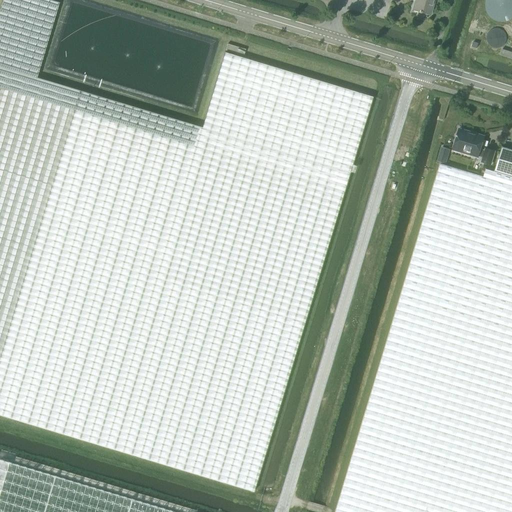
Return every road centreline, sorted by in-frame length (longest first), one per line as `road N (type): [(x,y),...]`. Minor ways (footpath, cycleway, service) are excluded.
road 1 (unclassified): [(280,511),(417,63)]
road 2 (tertiary): [(417,63),(204,0)]
